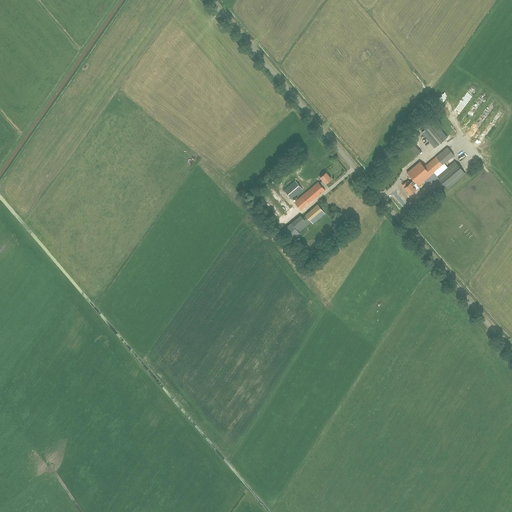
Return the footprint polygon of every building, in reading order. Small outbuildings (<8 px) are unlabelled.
[(470,100),(477,90),(473,87),(466,97),(470,100)] [(482,104),(487,97),(483,94),(478,101),(482,104)] [(423,118),(418,122),(425,130),(422,132),(435,147),(442,141),(447,137),(428,114),(423,118)] [(417,156),(421,152),(412,141),(407,144),(417,156)] [(412,185),(410,183),(408,181),(406,183),(403,185),(405,188),(404,188),(410,195),(413,192),(414,192),(416,191),(416,190),(419,188),(417,186),(418,186),(434,172),(437,176),(448,189),(465,174),(455,161),(447,168),(444,164),(454,155),(447,147),(436,157),(424,167),(420,162),(407,173),(415,182),(412,185)] [(455,183),(460,188),(456,191),(460,197),(456,200),(474,220),(511,187),(511,179),(494,159),(462,185),(458,180),(455,183)] [(326,184),(331,179),(326,173),(320,177),(323,180),(319,183),(318,182),(294,202),(301,210),(325,190),(322,186),(325,183),(326,184)] [(292,199),(303,190),(295,181),(284,190),(292,199)] [(313,224),(325,214),(318,205),(314,208),(315,208),(303,218),(300,216),(291,223),(299,232),(311,222),(313,224)]
